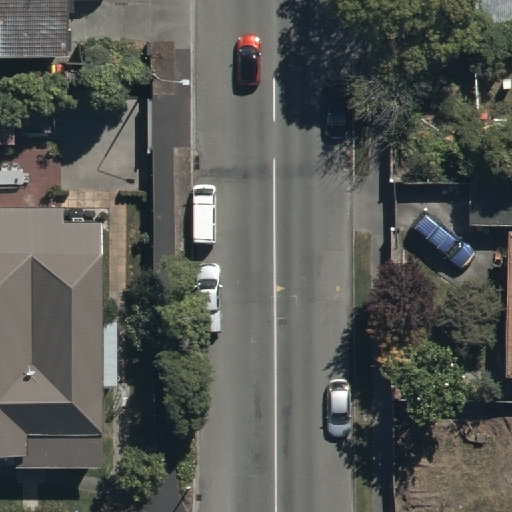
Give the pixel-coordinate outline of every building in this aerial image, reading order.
[(0,0),(0,42),(66,42),(65,0),(0,0)] [(511,12),(511,0),(456,0),(457,12),(511,12)] [(0,77),(0,137),(8,137),(8,78),(0,77)] [(511,169),(471,169),(470,218),(508,219),(506,365),(511,365),(511,169)] [(0,197),(0,438),(11,439),(12,455),(98,455),(97,375),(114,375),(114,308),(101,309),(100,209),(57,209),(57,197),(0,197)]
